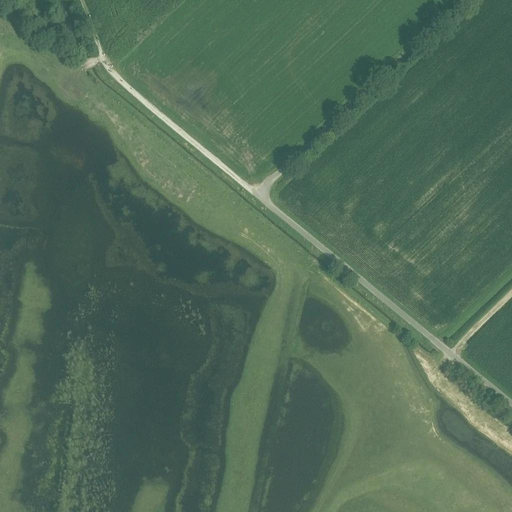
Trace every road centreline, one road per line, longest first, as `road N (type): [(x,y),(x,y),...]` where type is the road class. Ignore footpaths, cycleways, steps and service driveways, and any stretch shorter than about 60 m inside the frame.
road 1 (unclassified): [(511,403),(255,193),(462,0)]
road 2 (track): [(255,193),(111,70),(82,0)]
